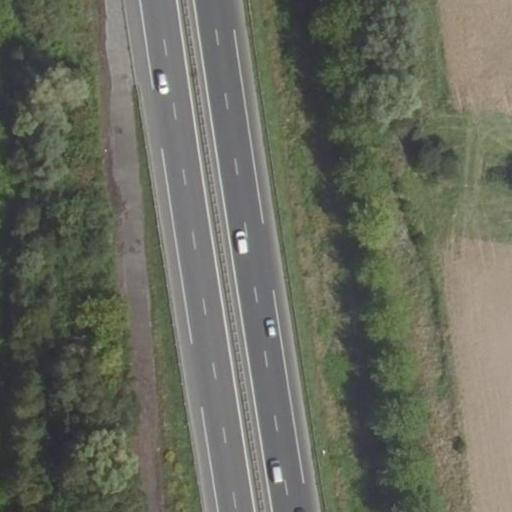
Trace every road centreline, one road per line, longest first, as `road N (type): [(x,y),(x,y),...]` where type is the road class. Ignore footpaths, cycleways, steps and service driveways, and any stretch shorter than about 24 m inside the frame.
road 1 (motorway): [(292,511),(213,0)]
road 2 (motorway): [(156,0),(234,511)]
